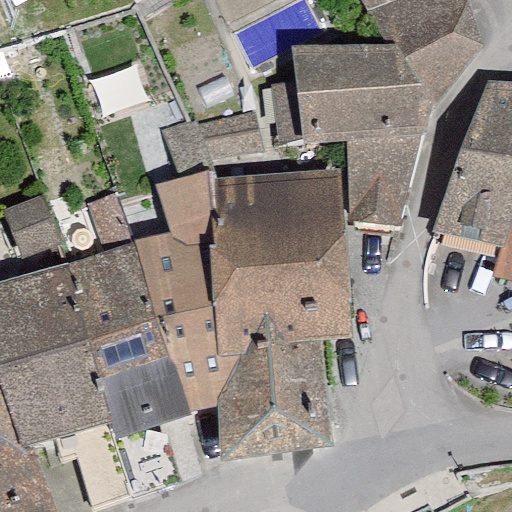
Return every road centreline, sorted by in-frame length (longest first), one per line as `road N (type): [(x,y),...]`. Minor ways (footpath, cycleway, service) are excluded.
road 1 (residential): [(416,451),(399,362),(452,195),(511,61)]
road 2 (residential): [(259,505),(416,451)]
